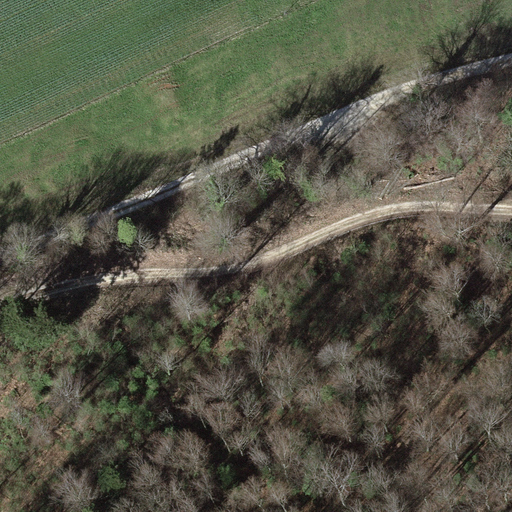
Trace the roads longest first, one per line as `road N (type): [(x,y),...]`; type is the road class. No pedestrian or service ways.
road 1 (track): [(0,258),(336,119),(511,66)]
road 2 (track): [(511,205),(431,198),(248,263),(0,316)]
